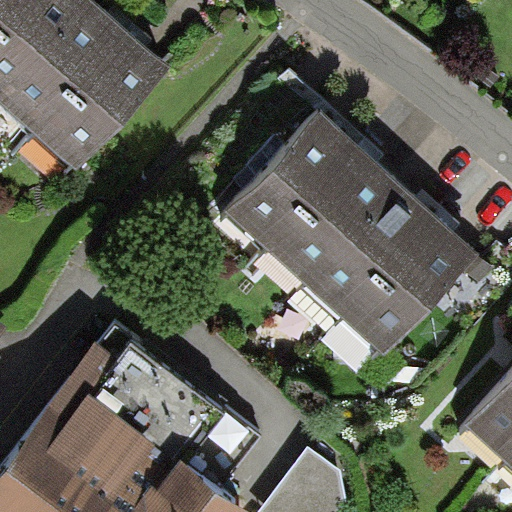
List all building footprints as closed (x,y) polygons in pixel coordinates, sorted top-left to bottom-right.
[(0,0),(0,101),(77,169),(169,65),(94,0),(0,0)] [(319,113),(229,214),(384,352),(474,252),(319,113)] [(0,511),(251,511),(252,510),(185,458),(226,404),(113,321),(0,469),(0,511)] [(511,379),(465,433),(511,474),(511,379)] [(341,473),(309,449),(261,511),(340,511),(346,504),(341,473)]
